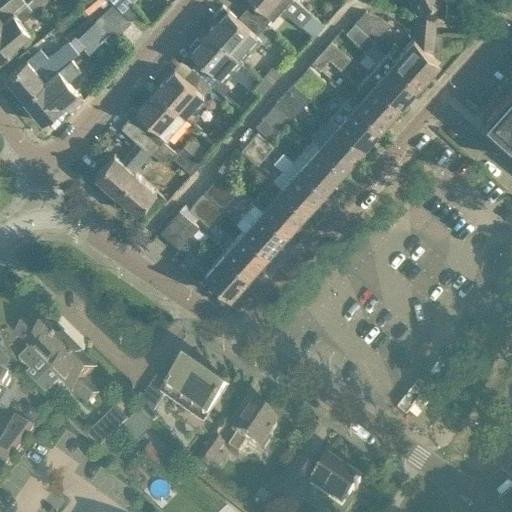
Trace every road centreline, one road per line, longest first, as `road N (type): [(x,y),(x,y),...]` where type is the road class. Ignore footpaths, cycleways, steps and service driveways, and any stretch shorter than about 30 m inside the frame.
road 1 (residential): [(236,329),(511,16)]
road 2 (residential): [(456,489),(236,329)]
road 3 (unknown): [(353,287),(329,314),(332,345),(412,412),(442,355)]
road 4 (residential): [(236,329),(81,226),(37,215)]
road 5 (residential): [(197,0),(100,111),(42,163)]
